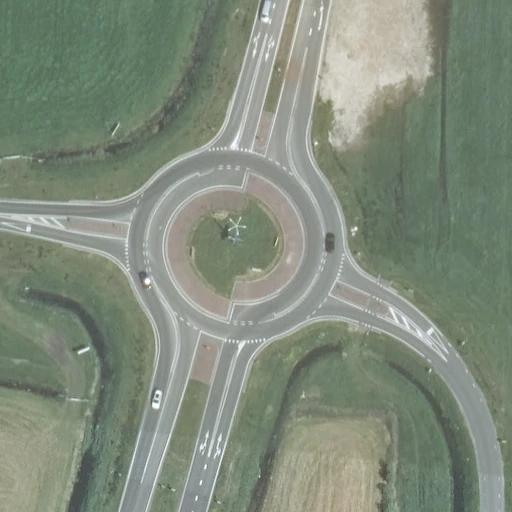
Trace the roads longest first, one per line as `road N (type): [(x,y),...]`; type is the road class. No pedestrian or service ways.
road 1 (trunk): [(331,261),(328,214),(298,159),(297,89)]
road 2 (tertiary): [(490,511),(485,439),(447,362)]
road 3 (tertiary): [(447,362),(422,325),(331,261)]
road 4 (tertiary): [(309,305),(366,318),(447,362)]
road 5 (trunk): [(239,158),(166,204),(154,234),(155,263)]
road 6 (trunk): [(134,255),(163,319),(165,392)]
road 7 (primary): [(142,211),(0,212)]
road 8 (primary): [(0,219),(134,255)]
road 9 (trunk): [(165,392),(131,511)]
road 10 (trunk): [(232,333),(250,313),(292,292),(313,249)]
